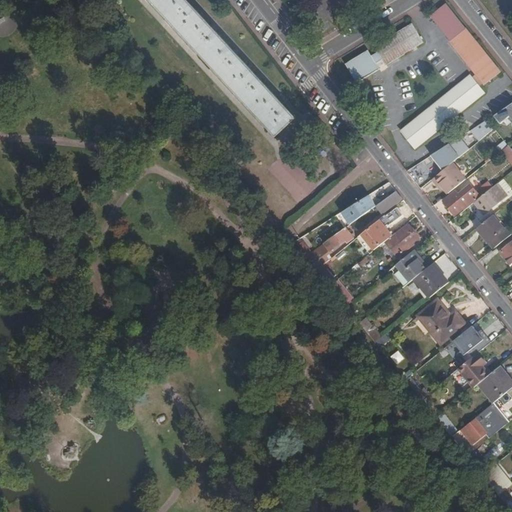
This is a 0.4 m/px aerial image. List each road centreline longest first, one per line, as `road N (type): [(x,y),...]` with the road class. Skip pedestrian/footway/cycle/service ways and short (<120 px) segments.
road 1 (residential): [(307,64),(511,316)]
road 2 (residential): [(412,0),(307,64)]
